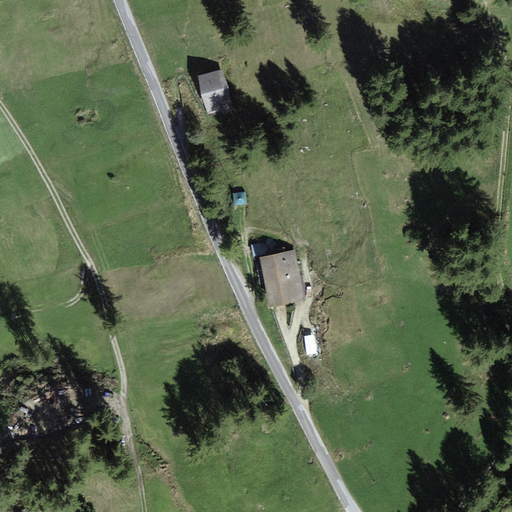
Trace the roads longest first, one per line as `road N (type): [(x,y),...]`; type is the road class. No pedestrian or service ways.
road 1 (tertiary): [(119,0),(256,329),(354,511)]
road 2 (track): [(482,0),(506,47),(506,363),(486,480),(462,511)]
road 3 (track): [(0,105),(87,261),(77,300),(0,319)]
road 4 (track): [(144,511),(119,353),(87,261)]
road 5 (track): [(123,402),(64,392),(35,401),(15,420),(17,431),(38,432),(83,411)]
